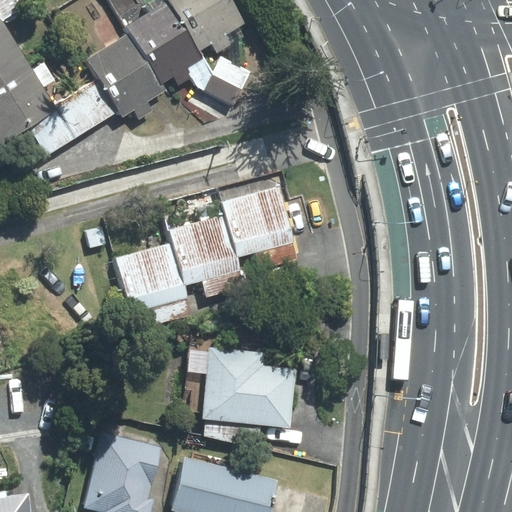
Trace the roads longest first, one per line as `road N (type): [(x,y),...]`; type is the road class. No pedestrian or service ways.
road 1 (primary): [(457,471),(436,248),(404,138)]
road 2 (primary): [(447,18),(506,212)]
road 3 (primary): [(511,319),(501,377),(457,471)]
road 4 (primary): [(404,138),(345,0)]
road 5 (primary): [(404,138),(415,69),(447,18)]
